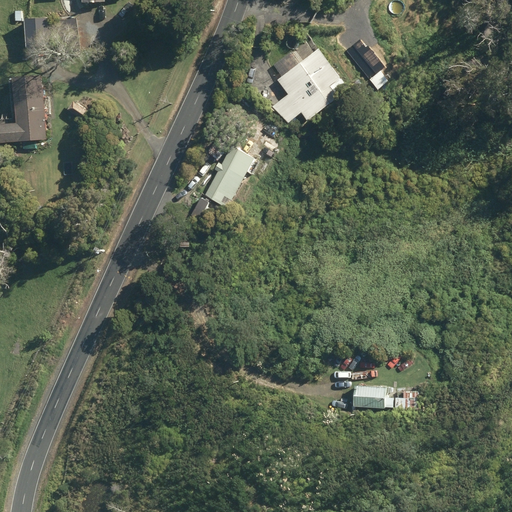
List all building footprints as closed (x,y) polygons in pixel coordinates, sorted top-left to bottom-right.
[(60,22),(63,43),(82,41),(81,30),(79,30),(77,20),(72,21),(69,4),(73,4),(72,0),(59,0),(62,21),(60,22)] [(33,20),(34,49),(56,48),(55,20),(33,20)] [(296,116),(302,124),(308,118),(303,112),(306,110),(314,120),(344,95),(335,84),(347,75),(324,46),(304,62),(297,53),(281,66),(286,73),(281,78),(291,91),(276,103),(290,121),(296,116)] [(0,125),(0,134),(1,143),(52,139),(48,74),(19,76),(22,124),(0,125)] [(357,82),(362,88),(368,83),(363,77),(357,82)] [(72,110),(90,122),(96,112),(78,101),(72,110)] [(210,152),(222,161),(236,145),(225,135),(210,152)] [(233,156),(209,195),(216,199),(211,207),(220,212),(232,193),(240,198),(255,173),(247,168),(249,166),(233,156)] [(210,203),(203,198),(192,216),(199,220),(210,203)] [(183,246),(192,246),(193,226),(183,226),(183,246)] [(375,372),(358,373),(359,383),(376,383),(375,372)] [(359,406),(390,409),(391,388),(360,386),(359,406)] [(410,412),(410,413),(415,413),(415,412),(418,413),(418,411),(432,411),(432,399),(422,399),(422,391),(397,392),(397,412),(410,412)]
